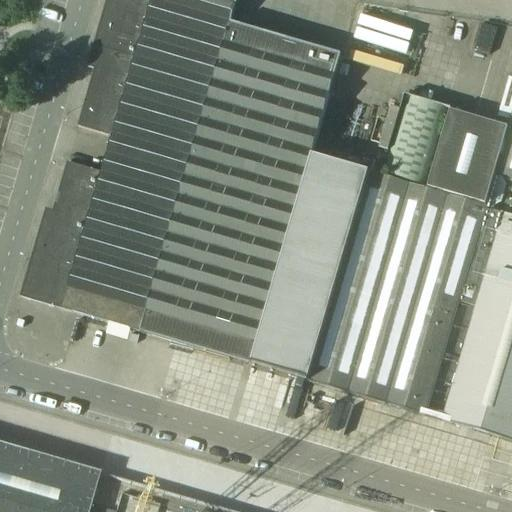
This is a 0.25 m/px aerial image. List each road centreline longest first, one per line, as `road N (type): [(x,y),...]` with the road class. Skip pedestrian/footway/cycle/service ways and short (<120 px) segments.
road 1 (unclassified): [(487,511),(0,369)]
road 2 (unclassified): [(0,292),(81,0)]
